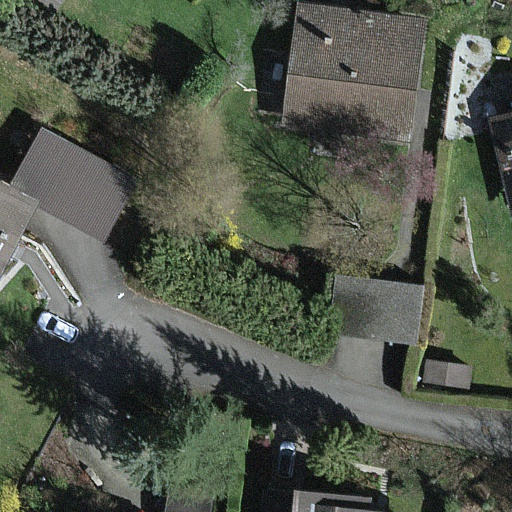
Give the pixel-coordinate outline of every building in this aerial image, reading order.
[(434,17),(299,4),(286,130),(421,144),(434,17)] [(511,116),(492,122),(511,207),(511,116)] [(0,302),(51,210),(108,242),(142,179),(48,127),(20,179),(0,168),(0,302)] [(343,263),(334,320),(417,333),(426,276),(343,263)] [(373,500),(268,487),(265,511),(383,511),(371,511),(373,500)]
